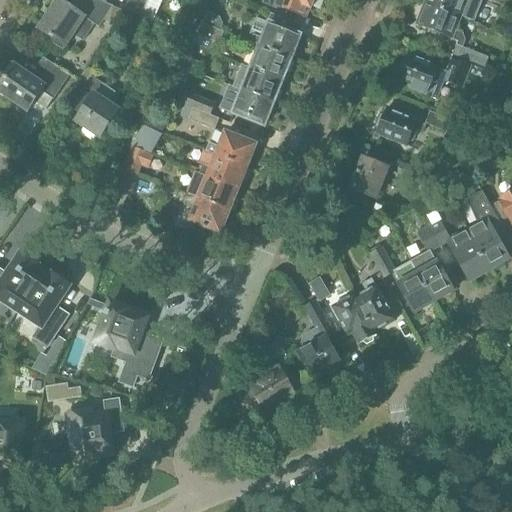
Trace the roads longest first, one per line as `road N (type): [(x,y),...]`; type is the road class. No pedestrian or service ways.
road 1 (residential): [(248,288),(366,0)]
road 2 (residential): [(248,288),(107,232),(0,163)]
road 3 (residential): [(198,502),(183,453),(248,288)]
road 4 (residential): [(391,444),(198,502)]
road 5 (residential): [(391,444),(392,397),(402,380),(511,321)]
road 6 (residential): [(511,442),(391,444)]
